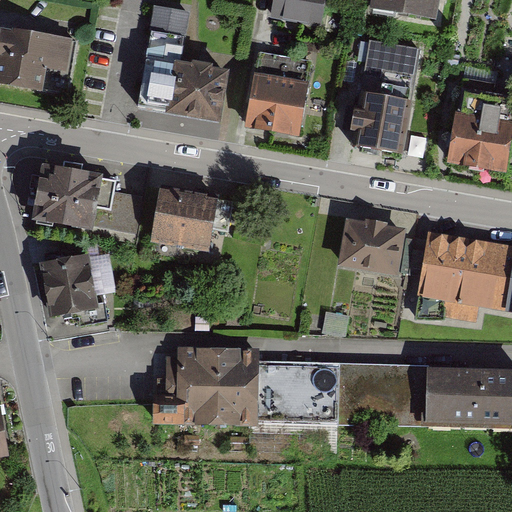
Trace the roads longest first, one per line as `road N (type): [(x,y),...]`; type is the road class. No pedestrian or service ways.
road 1 (residential): [(0,136),(39,134),(511,212)]
road 2 (residential): [(29,365),(174,346),(511,355)]
road 3 (residential): [(29,365),(58,511)]
road 4 (residential): [(0,232),(29,365)]
